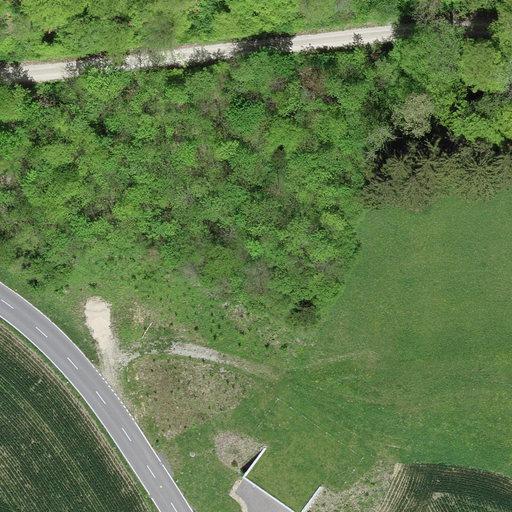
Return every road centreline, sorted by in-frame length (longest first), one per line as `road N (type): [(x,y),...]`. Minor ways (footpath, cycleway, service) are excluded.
road 1 (track): [(0,76),(390,32),(511,28)]
road 2 (tertiary): [(176,511),(107,404),(0,298)]
road 3 (track): [(107,404),(103,349),(127,333),(235,368)]
